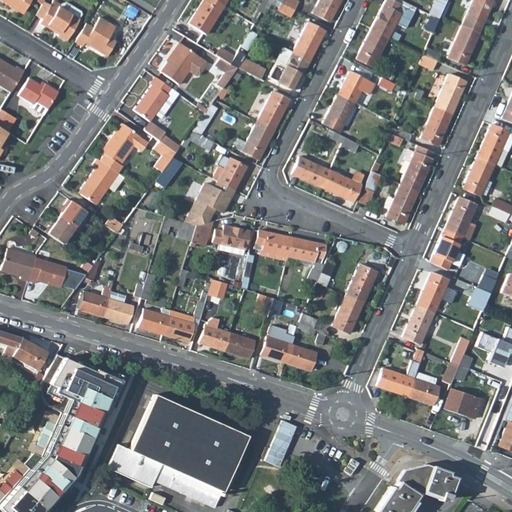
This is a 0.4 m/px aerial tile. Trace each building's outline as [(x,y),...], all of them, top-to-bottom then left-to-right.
[(0,0),(11,7),(12,5),(23,11),(29,0),(0,0)] [(40,19),(38,22),(45,27),(46,25),(58,32),(57,34),(56,35),(65,40),(79,19),(58,6),(59,4),(52,0),(49,5),(40,19)] [(204,34),(222,6),(212,0),(201,0),(187,23),(204,34)] [(257,9),(251,20),(254,22),(260,12),(266,3),(261,0),(256,8),(257,9)] [(290,17),(294,10),(274,0),(267,0),(266,3),(270,5),(272,6),(272,4),(278,7),(276,10),(290,17)] [(274,0),(294,10),(298,2),(294,0),(274,0)] [(317,0),(311,13),(328,22),(339,0),(317,0)] [(389,0),(384,0),(370,29),(387,37),(394,23),(405,28),(413,12),(389,0)] [(437,19),(438,16),(445,0),(433,0),(427,14),(430,15),(437,19)] [(450,2),(445,0),(438,16),(442,17),(443,18),(450,2)] [(467,9),(460,25),(477,33),(492,1),(489,0),(471,0),(471,1),(467,9)] [(467,0),(465,0),(462,7),(467,9),(471,1),(467,0)] [(40,19),(49,5),(42,1),(34,15),(40,19)] [(59,4),(58,6),(79,19),(81,15),(80,11),(65,2),(59,4)] [(266,3),(260,12),(265,14),(270,5),(266,3)] [(12,5),(11,7),(22,14),(23,11),(12,5)] [(430,15),(423,30),(431,34),(433,29),(437,19),(430,15)] [(437,19),(433,29),(437,30),(442,17),(438,16),(437,19)] [(85,22),(73,42),(81,46),(84,41),(93,46),(92,48),(106,56),(115,41),(108,37),(114,26),(98,17),(92,27),(85,22)] [(291,52),(308,61),(323,31),(306,22),(291,52)] [(46,25),(45,27),(57,34),(58,32),(46,25)] [(447,55),(446,57),(463,65),(477,33),(460,25),(453,42),(447,55)] [(371,68),(387,37),(370,29),(354,59),(371,68)] [(448,39),(442,53),(447,55),(453,42),(448,39)] [(175,50),(159,71),(177,84),(187,70),(197,56),(178,42),(173,49),(175,50)] [(218,47),(214,55),(218,57),(229,64),(233,57),(233,56),(218,47)] [(425,47),(422,55),(435,61),(439,53),(425,47)] [(233,57),(229,64),(236,68),(241,60),(244,55),(237,51),(233,56),(233,57)] [(267,77),(292,90),(308,61),(291,52),(282,70),(273,65),(267,77)] [(431,70),(435,61),(422,55),(417,64),(431,70)] [(197,56),(187,70),(194,76),(198,75),(205,65),(205,61),(197,56)] [(230,76),(236,68),(229,64),(218,57),(213,65),(230,76)] [(0,58),(0,86),(9,93),(23,70),(15,66),(14,68),(0,58)] [(260,70),(241,60),(236,68),(256,78),(260,70)] [(347,71),(336,94),(353,103),(360,89),(364,81),(364,80),(347,71)] [(388,73),(385,80),(390,82),(394,75),(388,73)] [(447,74),(433,106),(450,114),(465,81),(447,74)] [(150,84),(132,109),(148,121),(154,114),(160,118),(178,93),(153,76),(149,83),(150,84)] [(28,77),(17,95),(32,104),(34,101),(47,109),(57,91),(44,82),(42,85),(39,84),(28,77)] [(380,77),(376,85),(390,92),(393,84),(390,82),(385,80),(380,77)] [(364,81),(360,89),(366,92),(370,84),(364,81)] [(406,90),(404,94),(418,100),(422,91),(416,89),(415,91),(407,88),(406,90)] [(221,89),(217,95),(221,98),(226,92),(221,89)] [(270,91),(255,121),(272,130),(288,100),(270,91)] [(511,91),(500,118),(511,123),(511,91)] [(342,124),(353,103),(336,94),(321,123),(338,132),(342,124)] [(47,109),(34,101),(32,104),(30,107),(43,115),(47,109)] [(353,103),(342,124),(348,127),(359,106),(353,103)] [(210,104),(199,120),(206,124),(216,108),(210,104)] [(436,146),(450,114),(433,106),(419,138),(436,146)] [(0,109),(0,128),(3,130),(11,116),(0,109)] [(11,116),(3,130),(5,131),(6,132),(14,118),(11,116)] [(199,120),(191,130),(199,135),(206,124),(199,120)] [(148,121),(142,130),(158,140),(162,134),(164,132),(148,121)] [(257,159),(272,130),(255,121),(244,143),(240,151),(257,159)] [(98,159),(117,173),(121,166),(119,164),(132,146),(139,150),(142,150),(147,143),(138,137),(139,136),(120,123),(100,152),(102,153),(98,159)] [(475,156),(493,164),(500,148),(506,152),(507,152),(511,139),(511,134),(490,124),(475,156)] [(378,154),(384,141),(387,133),(390,128),(385,126),(373,152),(378,154)] [(390,128),(387,133),(398,137),(400,132),(390,128)] [(325,136),(340,143),(343,137),(328,129),(325,136)] [(191,130),(185,138),(189,140),(209,150),(213,142),(199,135),(191,130)] [(400,132),(398,137),(401,139),(407,141),(411,134),(401,130),(400,132)] [(398,146),(401,139),(398,137),(387,133),(384,141),(398,146)] [(162,134),(158,140),(174,152),(179,146),(162,134)] [(350,140),(343,137),(340,143),(339,145),(346,149),(350,140)] [(185,138),(180,145),(184,148),(189,140),(185,138)] [(160,171),(174,152),(158,140),(152,148),(161,155),(153,166),(160,171)] [(237,140),(233,147),(240,151),(244,143),(237,140)] [(213,142),(209,150),(214,153),(218,145),(213,142)] [(408,162),(398,184),(416,191),(430,159),(428,159),(431,152),(416,145),(412,152),(408,162)] [(500,148),(493,164),(499,167),(506,152),(500,148)] [(412,152),(406,149),(402,159),(408,162),(412,152)] [(222,155),(217,164),(218,165),(223,167),(228,158),(222,155)] [(290,174),(320,188),(328,170),(297,156),(290,174)] [(485,180),(493,164),(475,156),(461,188),(479,196),(480,194),(485,180)] [(216,168),(211,178),(216,180),(233,189),(245,166),(228,157),(228,158),(223,167),(218,165),(216,168)] [(95,167),(77,192),(94,204),(107,187),(117,173),(98,159),(96,158),(91,164),(95,167)] [(172,159),(156,180),(163,184),(178,163),(172,159)] [(374,162),(370,171),(375,173),(379,164),(374,162)] [(210,165),(205,175),(211,178),(216,168),(210,165)] [(359,184),(328,170),(320,188),(351,201),(359,184)] [(370,171),(363,187),(372,191),(379,175),(375,173),(370,171)] [(117,173),(107,187),(113,192),(123,177),(117,173)] [(384,177),(381,183),(391,187),(393,181),(384,177)] [(233,189),(216,180),(213,188),(204,183),(184,222),(194,225),(206,222),(213,208),(221,212),(233,189)] [(485,180),(480,194),(484,196),(490,182),(485,180)] [(402,224),(416,191),(398,184),(395,192),(387,209),(384,216),(402,224)] [(366,204),(372,191),(363,187),(357,200),(366,204)] [(386,195),(381,207),(387,209),(395,192),(390,190),(388,196),(386,195)] [(457,197),(443,229),(460,237),(467,240),(474,225),(467,222),(474,205),(457,197)] [(61,212),(57,216),(73,227),(85,211),(67,199),(62,205),(64,207),(61,212)] [(511,206),(494,199),(490,206),(508,214),(511,215),(511,206)] [(505,219),(508,214),(490,206),(487,214),(504,222),(505,219)] [(61,244),(73,227),(57,216),(54,221),(50,226),(48,224),(44,231),(61,244)] [(109,216),(103,224),(115,233),(121,224),(109,216)] [(164,216),(161,224),(169,226),(178,228),(176,237),(189,241),(194,225),(184,222),(164,216)] [(206,222),(194,225),(189,241),(201,245),(203,237),(206,238),(209,228),(207,222),(206,222)] [(161,224),(159,233),(166,235),(169,226),(161,224)] [(214,229),(211,242),(219,243),(243,249),(248,250),(252,231),(222,225),(221,230),(214,229)] [(31,228),(27,233),(33,237),(37,232),(31,228)] [(446,268),(460,237),(443,229),(429,261),(446,268)] [(257,230),(254,244),(261,245),(260,250),(286,255),(290,237),(257,230)] [(324,244),(290,237),(286,255),(312,261),(314,262),(305,282),(310,285),(312,281),(315,282),(323,264),(320,263),(324,244)] [(129,242),(128,248),(146,254),(147,248),(129,242)] [(219,243),(217,249),(242,255),(243,249),(219,243)] [(6,247),(0,265),(0,269),(19,275),(19,278),(27,280),(34,257),(34,256),(6,247)] [(260,250),(258,255),(285,261),(286,255),(260,250)] [(92,254),(86,262),(91,265),(95,260),(97,258),(92,254)] [(247,254),(242,276),(247,277),(252,255),(247,254)] [(286,255),(285,261),(311,266),(312,261),(286,255)] [(65,266),(34,257),(27,280),(34,282),(36,278),(40,280),(40,281),(59,287),(65,266)] [(95,260),(91,265),(86,272),(80,280),(89,283),(90,280),(92,281),(98,262),(95,260)] [(323,264),(315,282),(325,287),(329,276),(329,270),(331,264),(325,260),(323,264)] [(85,261),(80,267),(86,272),(91,265),(86,262),(85,261)] [(344,295),(361,303),(375,272),(358,264),(344,295)] [(181,269),(176,285),(182,287),(185,277),(193,279),(195,273),(181,269)] [(429,272),(415,304),(432,312),(438,299),(444,285),(446,280),(429,272)] [(143,285),(139,297),(147,300),(154,275),(147,273),(143,285)] [(511,275),(508,273),(500,292),(511,297),(511,275)] [(225,283),(210,278),(209,282),(206,292),(206,294),(214,297),(217,289),(223,291),(225,283)] [(493,283),(480,278),(476,288),(488,293),(493,283)] [(136,283),(132,295),(139,297),(143,285),(136,283)] [(444,285),(438,299),(444,301),(450,288),(444,285)] [(77,309),(101,316),(107,298),(109,291),(110,288),(103,286),(100,296),(83,290),(77,309)] [(473,286),(457,323),(472,330),(488,293),(476,288),(473,286)] [(217,289),(214,297),(220,299),(223,291),(217,289)] [(109,291),(107,298),(122,302),(124,295),(109,291)] [(196,301),(195,304),(202,306),(206,294),(206,292),(201,291),(198,301),(196,301)] [(251,311),(258,314),(264,296),(257,293),(251,311)] [(344,295),(330,325),(348,333),(361,303),(344,295)] [(264,296),(258,314),(266,316),(267,312),(271,298),(264,296)] [(122,302),(107,298),(101,316),(126,323),(132,305),(122,302)] [(276,300),(271,298),(267,312),(277,315),(282,301),(276,300)] [(195,304),(192,317),(194,317),(198,319),(202,306),(195,304)] [(415,304),(401,336),(418,344),(432,312),(415,304)] [(142,308),(136,326),(161,334),(167,316),(159,313),(142,308)] [(168,310),(167,316),(161,334),(186,341),(190,329),(194,317),(192,317),(168,310)] [(301,313),(298,322),(311,329),(315,320),(301,313)] [(203,324),(197,342),(222,350),(226,337),(228,332),(213,327),(216,319),(210,316),(206,321),(205,324),(203,324)] [(194,317),(190,329),(195,331),(198,319),(194,317)] [(314,330),(311,329),(298,322),(295,328),(312,336),(314,330)] [(10,355),(20,337),(0,330),(0,342),(7,344),(4,348),(1,354),(9,356),(10,355)] [(317,331),(314,342),(321,345),(324,334),(317,331)] [(252,340),(228,332),(226,337),(222,350),(247,358),(252,340)] [(259,354),(284,362),(290,344),(265,336),(259,354)] [(460,336),(449,363),(456,366),(462,354),(468,339),(460,336)] [(38,347),(20,337),(10,355),(35,369),(44,353),(37,349),(38,347)] [(290,344),(284,362),(308,370),(314,352),(290,344)] [(414,351),(411,361),(418,363),(421,355),(422,351),(415,348),(414,351)] [(422,351),(421,355),(440,364),(442,360),(422,351)] [(456,366),(451,377),(462,382),(472,358),(462,354),(456,366)] [(121,379),(63,356),(44,389),(67,400),(43,453),(0,500),(0,511),(1,511),(44,511),(77,476),(121,379)] [(449,363),(441,380),(449,384),(451,377),(456,366),(449,363)] [(375,386),(406,396),(413,378),(381,367),(375,386)] [(415,371),(413,378),(406,396),(431,404),(437,386),(432,385),(435,378),(415,371)] [(449,388),(442,408),(473,418),(479,398),(449,388)] [(116,443),(106,467),(149,486),(152,479),(213,506),(220,490),(242,442),(245,435),(152,393),(128,448),(116,443)] [(511,395),(502,418),(507,420),(497,445),(511,450),(511,395)] [(286,434),(273,429),(258,458),(270,465),(286,434)] [(349,475),(357,462),(351,458),(343,470),(349,475)] [(402,511),(410,500),(415,493),(420,492),(421,490),(437,495),(436,497),(436,499),(438,500),(439,496),(445,498),(453,477),(445,474),(446,471),(423,463),(401,468),(394,479),(396,480),(392,487),(389,485),(373,509),(376,511),(374,511),(402,511)] [(151,491),(148,498),(160,504),(163,497),(151,491)] [(410,500),(402,511),(404,511),(412,501),(410,500)]
